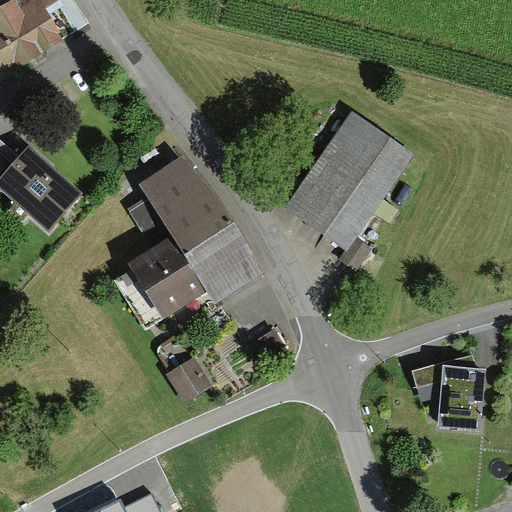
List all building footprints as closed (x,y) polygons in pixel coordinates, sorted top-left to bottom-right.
[(0,0),(0,77),(87,24),(71,0),(0,0)] [(286,208),(349,251),(357,238),(415,153),(353,111),(286,208)] [(0,189),(47,233),(83,194),(29,145),(18,157),(0,140),(0,189)] [(147,330),(207,291),(216,304),(264,272),(233,224),(182,157),(139,185),(147,197),(127,209),(153,249),(129,264),(132,270),(115,281),(147,330)] [(341,262),(355,271),(371,248),(357,238),(349,251),(341,262)] [(245,348),(262,373),(294,352),(277,327),(245,348)] [(481,428),(485,370),(477,370),(473,355),(413,372),(418,389),(441,382),(439,426),(481,428)] [(193,358),(169,372),(186,400),(210,386),(193,358)] [(120,497),(92,511),(159,511),(150,494),(125,507),(120,497)]
